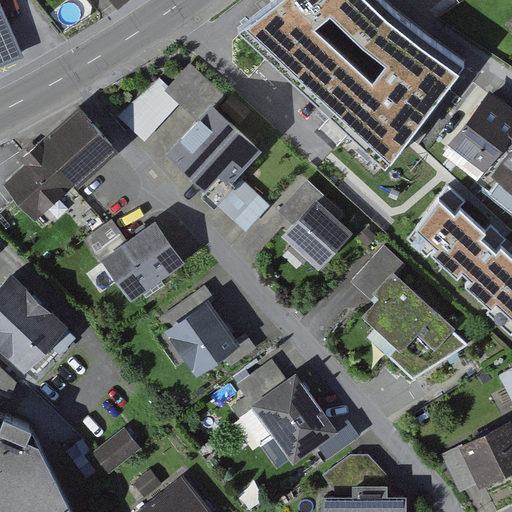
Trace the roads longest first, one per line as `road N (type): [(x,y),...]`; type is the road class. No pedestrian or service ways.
road 1 (unclassified): [(447,511),(69,76)]
road 2 (primary): [(69,76),(188,0)]
